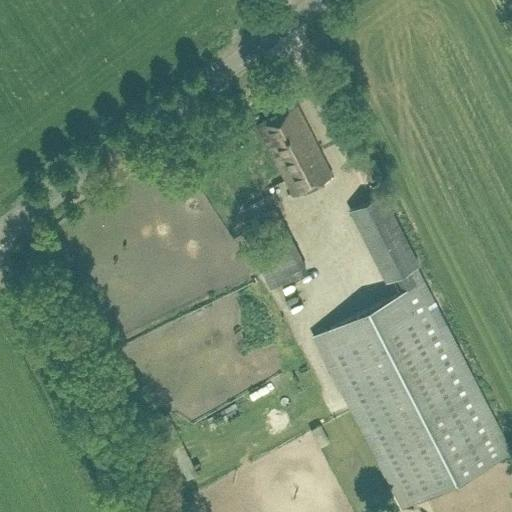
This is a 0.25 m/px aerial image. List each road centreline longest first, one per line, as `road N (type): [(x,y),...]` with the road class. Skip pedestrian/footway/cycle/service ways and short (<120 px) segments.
road 1 (tertiary): [(0,230),(315,0)]
road 2 (unclassified): [(124,511),(0,256)]
